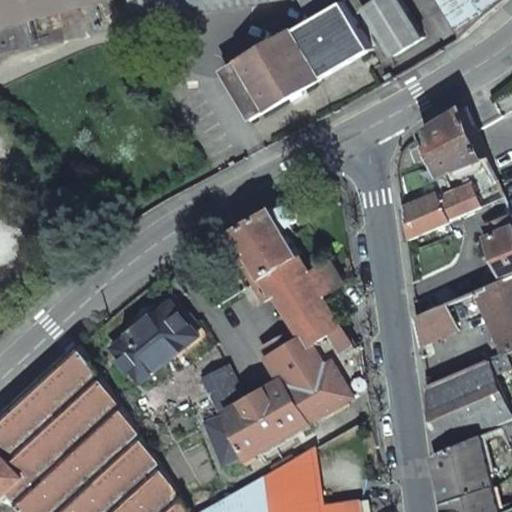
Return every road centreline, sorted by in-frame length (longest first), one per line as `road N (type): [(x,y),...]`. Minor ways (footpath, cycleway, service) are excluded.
road 1 (tertiary): [(0,377),(127,264),(361,131)]
road 2 (tertiary): [(361,131),(380,196),(420,511)]
road 3 (tertiary): [(361,131),(511,48)]
